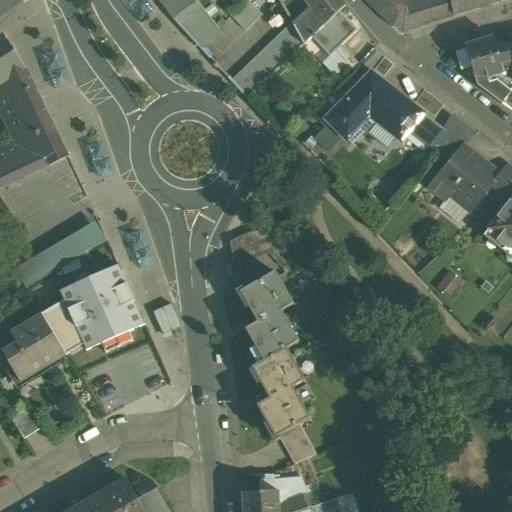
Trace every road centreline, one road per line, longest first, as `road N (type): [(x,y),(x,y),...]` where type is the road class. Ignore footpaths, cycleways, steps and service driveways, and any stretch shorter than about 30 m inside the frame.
road 1 (residential): [(209,422),(125,436),(0,509)]
road 2 (tertiary): [(62,0),(139,137)]
road 3 (tertiary): [(180,102),(149,77),(95,0)]
road 4 (residential): [(409,53),(511,134)]
road 5 (tertiary): [(219,190),(236,164),(235,133),(214,108),(180,102)]
road 6 (tertiary): [(191,306),(195,248),(219,190)]
